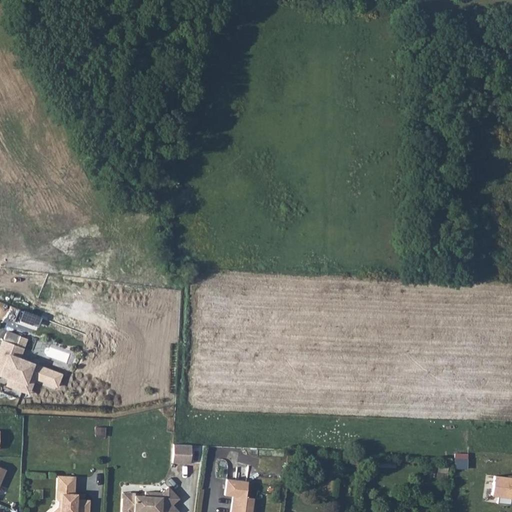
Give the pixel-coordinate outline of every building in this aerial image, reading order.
[(29,339),(23,336),(19,346),(6,341),(0,354),(0,374),(3,376),(4,375),(12,378),(9,386),(25,392),(31,376),(37,379),(42,367),(22,359),(29,339)] [(37,379),(31,376),(25,392),(31,394),(37,379)] [(175,444),(173,444),(172,462),(190,463),(191,444),(175,444)] [(63,497),(60,499),(60,502),(49,511),(90,511),(91,498),(78,497),(78,493),(76,493),(76,475),(59,474),(59,490),(63,490),(63,497)] [(510,503),(511,497),(511,475),(494,474),(492,495),(499,496),(499,502),(510,503)] [(253,511),(254,509),(248,508),(249,498),(245,498),(246,482),(226,480),(224,496),(233,496),(231,511),(253,511)] [(123,498),(121,511),(170,511),(176,508),(173,504),(180,498),(169,486),(162,492),(145,491),(145,495),(135,494),(134,494),(134,498),(123,498)]
